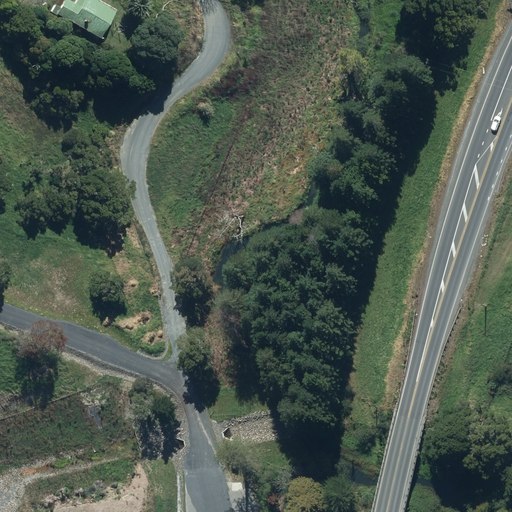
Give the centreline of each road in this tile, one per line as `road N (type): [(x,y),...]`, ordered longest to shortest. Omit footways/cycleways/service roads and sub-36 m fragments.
road 1 (primary): [(511,100),(463,209),(386,511)]
road 2 (track): [(0,313),(148,366),(179,385),(222,511)]
